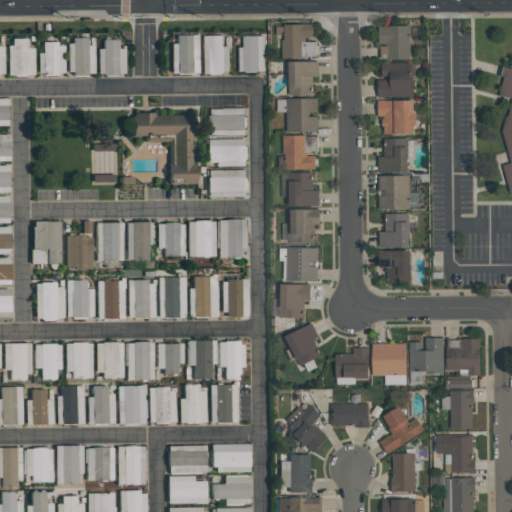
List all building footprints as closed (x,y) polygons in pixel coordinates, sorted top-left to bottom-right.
[(282,57),(316,57),(316,40),(313,40),(313,24),(275,25),(276,35),(282,34),(282,57)] [(409,25),(379,26),(379,59),(410,59),(409,25)] [(198,35),(176,35),(176,43),(171,43),(171,73),(198,73),(198,35)] [(222,35),(202,36),(202,74),(229,73),(229,46),(222,46),(222,35)] [(239,72),(265,71),(264,35),(242,36),(242,47),(238,47),(239,72)] [(33,48),(27,48),(27,38),(8,38),(8,75),(33,75),(33,48)] [(94,74),(93,45),(87,45),(87,39),(66,39),(67,75),(94,74)] [(125,74),(124,49),(118,49),(118,40),(102,40),(102,48),(97,48),(98,75),(125,74)] [(41,43),(41,52),(38,52),(38,75),(64,75),(63,43),(41,43)] [(318,61),(288,61),(288,95),(312,95),(312,77),(318,77),(318,61)] [(381,63),(381,78),(377,78),(377,97),(411,96),(411,63),(381,63)] [(504,67),(511,68),(511,192),(511,193),(508,183),(503,165),(511,163),(508,150),(502,131),(506,116),(508,117),(511,103),(511,98),(500,94),(505,77),(501,76),(504,67)] [(8,99),(0,98),(0,125),(8,126),(8,99)] [(317,98),(286,99),(286,132),(318,132),(317,98)] [(414,100),(377,100),(377,116),(383,116),(383,134),(415,134),(414,100)] [(245,108),(208,108),(207,135),(245,135),(245,108)] [(168,142),(168,184),(196,184),(196,163),(192,163),(192,114),(133,114),(133,136),(143,136),(143,142),(168,142)] [(0,160),(9,161),(9,134),(0,134),(0,160)] [(315,169),(315,153),(318,153),(317,136),(283,136),(284,170),(315,169)] [(215,166),(246,166),(246,138),(207,139),(207,163),(215,163),(215,166)] [(407,138),(384,139),(384,156),(377,156),(377,173),(408,172),(407,138)] [(91,168),(116,167),(115,143),(90,143),(91,168)] [(0,192),(9,192),(9,165),(0,165),(0,192)] [(245,169),(207,171),(208,197),(246,196),(245,169)] [(319,205),(319,190),(312,190),(312,172),(282,173),(282,187),(288,187),(288,206),(319,205)] [(114,174),(92,174),(92,183),(115,182),(114,174)] [(378,210),(410,209),(409,175),(377,176),(378,210)] [(0,223),(9,223),(9,196),(0,195),(0,223)] [(290,209),(290,223),(282,223),(283,243),(314,242),(314,225),(320,225),(320,209),(290,209)] [(408,247),(409,214),(385,213),(384,231),(379,231),(378,247),(408,247)] [(245,219),(216,220),(218,258),(240,257),(240,247),(246,247),(245,219)] [(60,221),(31,222),(32,264),(60,263),(60,221)] [(214,221),(187,221),(187,256),(214,256),(214,221)] [(120,223),(95,222),(95,260),(119,260),(120,223)] [(153,222),(126,222),(125,260),(152,260),(153,222)] [(183,223),(156,223),(157,248),(163,248),(163,256),(183,256),(183,223)] [(0,253),(10,254),(9,227),(0,226),(0,253)] [(90,235),(65,236),(66,266),(73,266),(73,269),(91,269),(90,235)] [(379,268),(387,268),(387,284),(410,284),(410,251),(379,250),(379,268)] [(11,258),(0,257),(0,284),(10,285),(11,258)] [(216,316),(216,276),(192,277),(192,288),(188,288),(189,317),(216,316)] [(184,277),(156,277),(157,318),(185,318),(184,277)] [(247,317),(247,279),(221,280),(222,317),(247,317)] [(65,280),(66,318),(92,317),(92,289),(86,289),(86,280),(65,280)] [(96,280),(96,319),(123,319),(124,281),(96,280)] [(127,281),(127,318),(154,318),(153,280),(127,281)] [(35,284),(35,320),(63,319),(63,283),(35,284)] [(310,284),(280,284),(280,318),(303,318),(303,301),(310,302),(310,284)] [(318,337),(311,323),(285,336),(299,366),(321,355),(313,340),(318,337)] [(409,342),(409,383),(421,384),(421,374),(442,374),(443,338),(425,338),(425,342),(409,342)] [(480,375),(479,339),(446,339),(447,370),(459,370),(459,375),(480,375)] [(186,365),(193,365),(193,379),(211,379),(211,364),(215,364),(215,340),(186,340),(186,365)] [(217,366),(224,367),(224,379),(240,379),(240,368),(243,368),(244,342),(218,341),(217,366)] [(91,343),(65,342),(64,378),(91,379),(91,343)] [(121,342),(95,343),(95,377),(122,376),(121,342)] [(125,380),(153,380),(152,342),(124,342),(125,380)] [(29,343),(3,344),(3,370),(10,370),(10,380),(29,380),(29,343)] [(372,376),(405,375),(405,343),(371,344),(372,376)] [(60,344),(33,344),(34,368),(40,368),(40,380),(56,379),(55,370),(60,370),(60,344)] [(183,344),(156,344),(156,368),(163,368),(163,374),(178,374),(178,364),(183,364),(183,344)] [(335,354),(335,378),(368,377),(368,348),(353,348),(353,354),(335,354)] [(445,388),(472,388),(472,379),(445,380),(445,388)] [(203,384),(183,385),(184,398),(178,399),(179,423),(204,422),(203,384)] [(237,384),(209,384),(210,423),(238,423),(237,384)] [(107,385),(91,386),(91,397),(86,397),(87,424),(114,423),(113,394),(107,394),(107,385)] [(118,424),(145,423),(144,385),(117,386),(118,424)] [(0,424),(22,424),(21,386),(0,386),(0,424)] [(82,386),(60,386),(60,395),(55,395),(56,424),(83,424),(82,386)] [(148,388),(148,423),(175,423),(175,388),(148,388)] [(45,390),(30,390),(30,400),(25,400),(26,425),(52,425),(52,399),(45,399),(45,390)] [(450,429),(473,428),(472,390),(450,390),(450,396),(441,396),(441,410),(450,410),(450,429)] [(326,438),(311,425),(320,415),(306,402),(290,420),(293,423),(287,429),(313,453),(326,438)] [(353,425),(353,427),(368,427),(368,402),(330,403),(331,425),(353,425)] [(416,417),(407,422),(399,407),(381,416),(391,434),(379,441),(386,453),(424,432),(416,417)] [(473,473),(472,434),(436,434),(436,453),(444,453),(444,473),(473,473)] [(249,444),(211,444),(212,472),(249,472),(249,444)] [(81,445),(55,446),(55,484),(77,483),(77,473),(82,473),(81,445)] [(167,446),(167,474),(205,473),(204,445),(167,446)] [(117,446),(116,484),(144,485),(144,446),(117,446)] [(19,447),(0,447),(0,476),(0,477),(0,487),(20,487),(19,447)] [(85,481),(113,480),(112,447),(84,448),(85,481)] [(414,453),(391,453),(392,491),(414,490),(414,453)] [(279,461),(279,492),(311,492),(310,454),(288,454),(288,461),(279,461)] [(211,484),(211,499),(224,499),(224,505),(249,504),(248,475),(223,476),(223,484),(211,484)] [(193,476),(167,476),(167,503),(205,503),(206,481),(193,481),(193,476)] [(473,511),(473,477),(442,478),(443,511),(473,511)] [(21,511),(21,501),(15,501),(15,491),(0,491),(0,511),(21,511)] [(45,491),(30,492),(30,505),(25,505),(25,511),(51,511),(52,503),(46,503),(45,491)] [(118,511),(145,511),(145,491),(118,492),(118,511)] [(114,511),(114,493),(86,493),(86,511),(114,511)] [(76,496),(57,496),(57,511),(83,511),(83,503),(76,504),(76,496)] [(277,511),(290,511),(321,511),(321,498),(277,497),(277,511)] [(423,511),(424,499),(381,499),(380,511),(423,511)]
